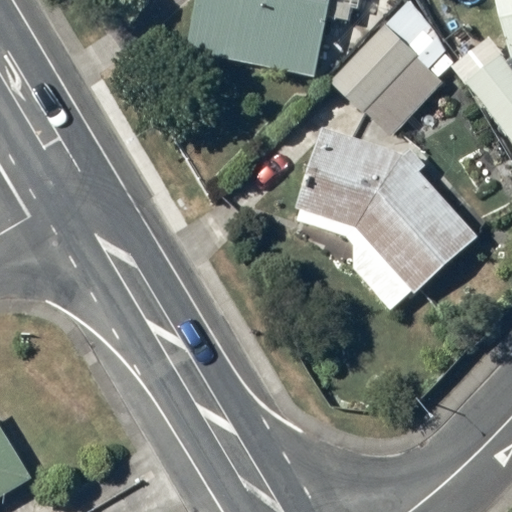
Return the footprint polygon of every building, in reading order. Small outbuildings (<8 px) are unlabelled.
[(149,0),(98,0),(131,25),(149,0)] [(365,0),(196,0),(186,51),(313,78),(326,17),(360,25),(365,0)] [(511,0),(496,0),(499,12),(511,61),(506,62),(476,28),(452,47),(451,46),(442,57),(455,69),(511,142),(511,0)] [(442,57),(451,46),(406,3),(401,9),(333,85),(393,138),(442,83),(455,69),(442,57)] [(357,248),(353,268),(390,316),(480,246),(419,166),(325,135),(295,224),(350,239),(357,248)] [(0,412),(0,500),(38,479),(0,412)]
